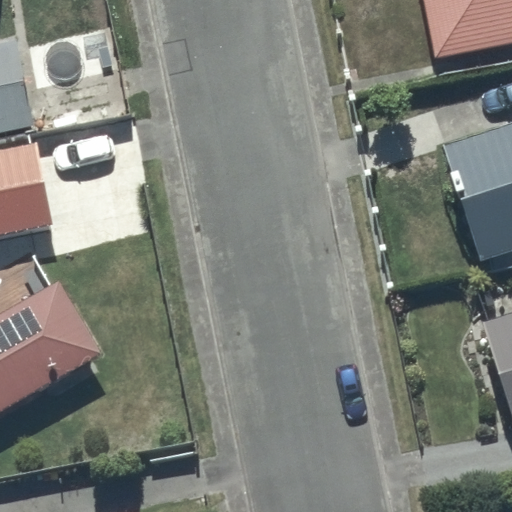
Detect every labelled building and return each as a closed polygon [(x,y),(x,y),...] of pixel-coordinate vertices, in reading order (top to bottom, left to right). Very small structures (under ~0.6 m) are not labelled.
[(511,0),(419,0),(434,72),(511,56),(511,0)] [(0,141),(34,135),(18,48),(0,51),(0,141)] [(511,265),(511,133),(441,156),(478,276),(511,265)] [(0,252),(54,243),(33,141),(0,147),(0,252)] [(0,426),(102,370),(60,292),(0,325),(0,426)] [(511,323),(481,334),(511,428),(511,323)]
